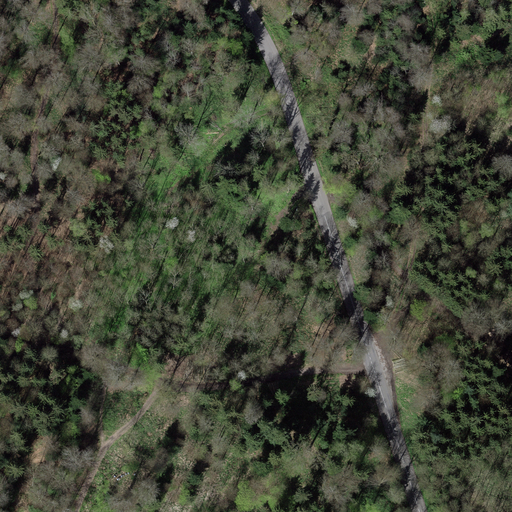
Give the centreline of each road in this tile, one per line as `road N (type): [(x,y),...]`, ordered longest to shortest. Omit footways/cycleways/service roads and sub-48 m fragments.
road 1 (unclassified): [(235,0),(289,99),(415,511)]
road 2 (track): [(97,463),(148,403),(246,233),(308,172)]
road 3 (track): [(392,322),(368,364),(238,385),(160,383),(112,362)]
road 4 (track): [(431,0),(430,168),(407,279)]
road 5 (track): [(407,279),(318,197)]
